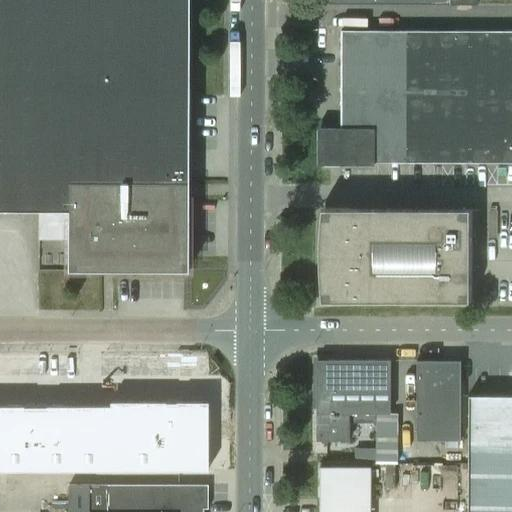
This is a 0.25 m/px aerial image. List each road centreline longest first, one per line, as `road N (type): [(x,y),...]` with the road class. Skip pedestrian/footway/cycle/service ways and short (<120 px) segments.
road 1 (unclassified): [(250,330),(253,0)]
road 2 (unclassified): [(250,330),(511,334)]
road 3 (unknown): [(252,185),(511,188)]
road 4 (unknown): [(511,12),(253,7)]
road 5 (unclassified): [(250,330),(0,331)]
road 6 (unclassified): [(249,511),(250,330)]
